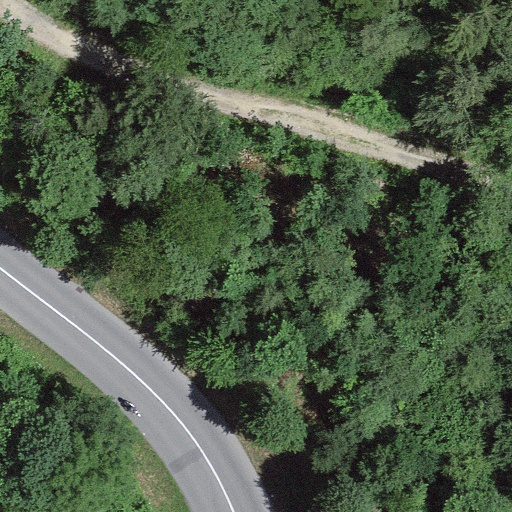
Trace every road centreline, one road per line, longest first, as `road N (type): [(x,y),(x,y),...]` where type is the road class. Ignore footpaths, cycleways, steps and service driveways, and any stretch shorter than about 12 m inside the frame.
road 1 (track): [(511,199),(62,42),(4,0)]
road 2 (tertiary): [(0,265),(103,347),(211,458),(232,511)]
